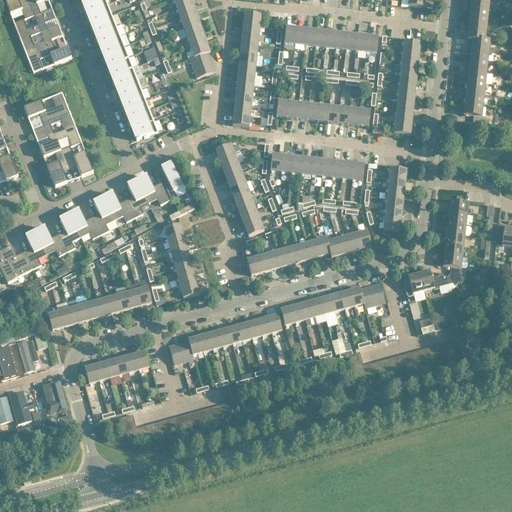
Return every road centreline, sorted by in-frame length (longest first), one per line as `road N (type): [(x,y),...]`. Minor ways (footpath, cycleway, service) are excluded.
road 1 (tertiary): [(190,472),(511,382)]
road 2 (residential): [(429,157),(215,129)]
road 3 (residential): [(441,31),(229,1)]
road 4 (residential): [(62,0),(129,173)]
road 5 (residential): [(239,301),(223,252),(227,234),(196,144)]
road 6 (residential): [(381,263),(239,301)]
road 7 (residential): [(215,129),(229,1)]
road 8 (residential): [(441,31),(429,157)]
